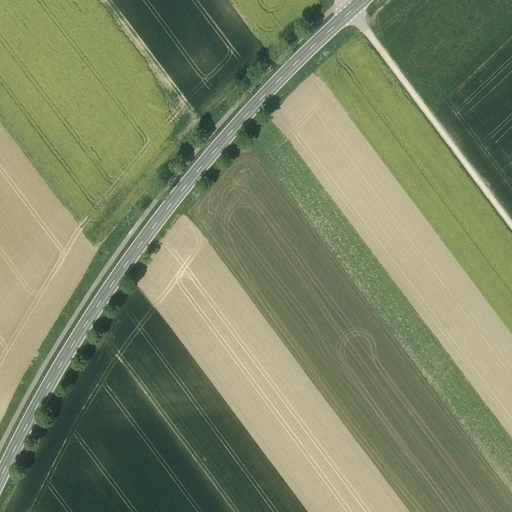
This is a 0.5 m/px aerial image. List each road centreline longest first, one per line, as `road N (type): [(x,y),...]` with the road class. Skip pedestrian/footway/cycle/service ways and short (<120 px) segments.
road 1 (tertiary): [(0,477),(85,323),(151,227),(232,130),(363,0)]
road 2 (track): [(511,228),(350,12)]
road 3 (track): [(0,125),(94,250)]
